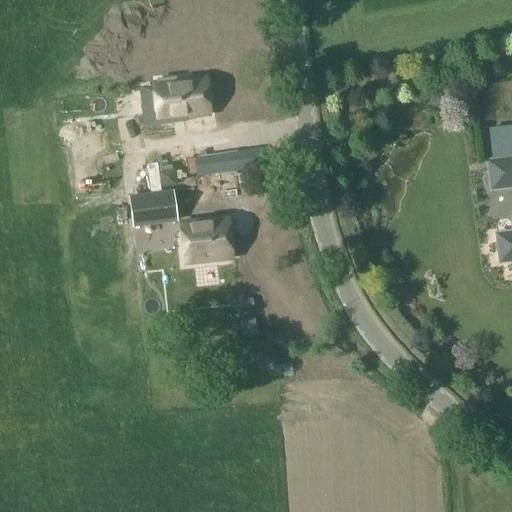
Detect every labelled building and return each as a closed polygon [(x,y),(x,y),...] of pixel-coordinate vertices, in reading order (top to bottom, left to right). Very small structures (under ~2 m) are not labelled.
[(178,80),(166,82),(166,85),(162,86),(164,104),(153,105),(155,117),(178,115),(178,112),(206,109),(202,81),(179,84),(178,80)] [(205,112),(206,140),(216,140),(215,112),(205,112)] [(484,155),(511,152),(509,142),(483,145),(484,155)] [(228,153),(194,158),(194,159),(196,174),(197,177),(263,168),(261,149),(228,153)] [(194,159),(186,160),(188,175),(196,174),(194,159)] [(511,159),(488,162),(491,189),(511,187),(511,159)] [(173,190),(127,196),(132,229),(178,223),(173,190)] [(234,259),(230,219),(184,224),(188,264),(234,259)] [(511,232),(497,235),(500,262),(511,260),(511,232)]
